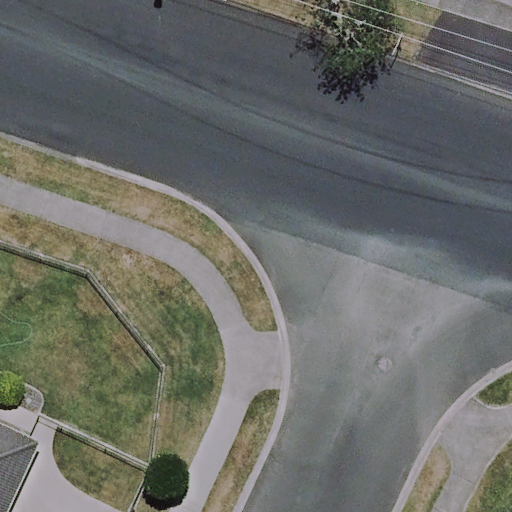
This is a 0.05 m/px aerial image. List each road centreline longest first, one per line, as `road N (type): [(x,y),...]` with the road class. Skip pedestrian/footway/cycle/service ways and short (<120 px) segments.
road 1 (unclassified): [(0,2),(469,170)]
road 2 (residential): [(469,170),(309,511)]
